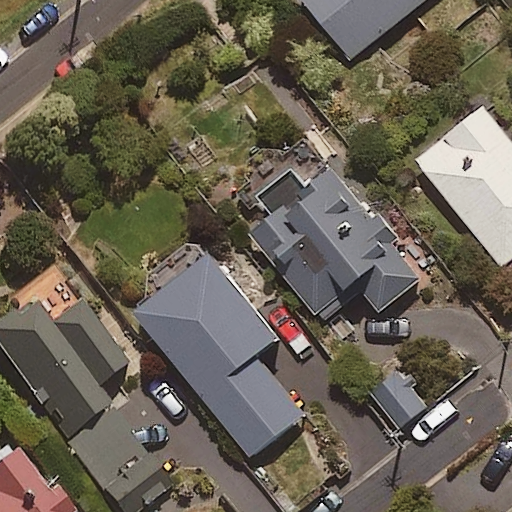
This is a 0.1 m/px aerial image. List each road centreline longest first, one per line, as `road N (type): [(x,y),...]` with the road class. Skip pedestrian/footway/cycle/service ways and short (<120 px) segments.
road 1 (residential): [(345,511),(496,401)]
road 2 (residential): [(121,0),(0,93)]
